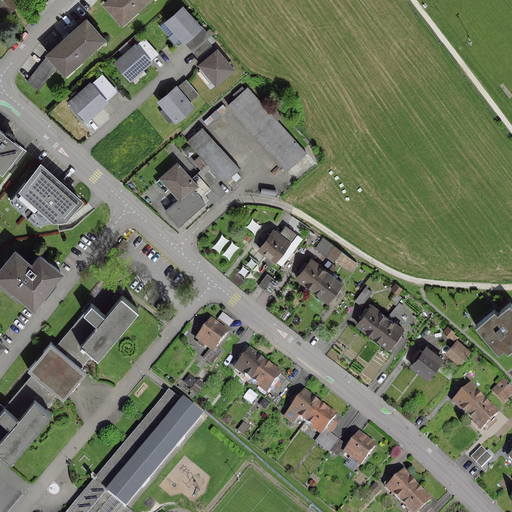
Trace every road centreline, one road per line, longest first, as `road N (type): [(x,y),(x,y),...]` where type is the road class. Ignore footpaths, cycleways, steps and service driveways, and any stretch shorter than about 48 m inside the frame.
road 1 (residential): [(212,282),(392,421),(484,511)]
road 2 (residential): [(212,282),(20,511)]
road 3 (track): [(276,202),(412,279),(511,286)]
road 4 (residential): [(128,206),(0,375)]
road 5 (residential): [(0,88),(128,206)]
road 6 (track): [(511,129),(414,0)]
